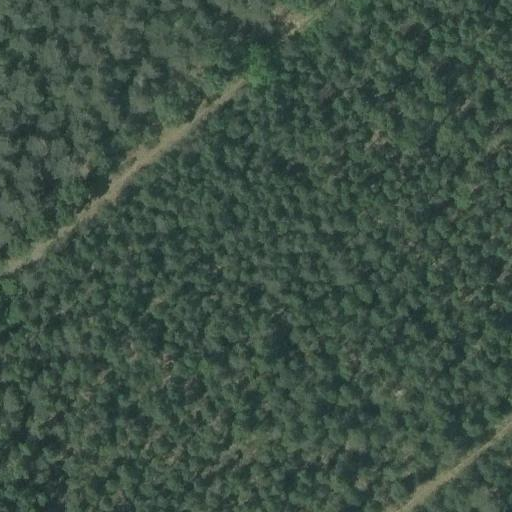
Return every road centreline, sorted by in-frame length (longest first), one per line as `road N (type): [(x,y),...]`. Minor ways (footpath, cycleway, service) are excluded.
road 1 (track): [(0,288),(342,0)]
road 2 (track): [(511,408),(387,511)]
